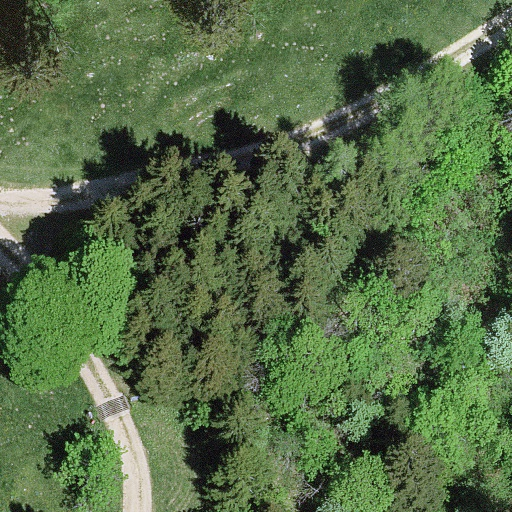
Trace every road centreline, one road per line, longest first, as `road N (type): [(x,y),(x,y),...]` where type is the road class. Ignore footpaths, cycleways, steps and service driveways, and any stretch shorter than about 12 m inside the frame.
road 1 (track): [(0,207),(82,210),(205,176),(373,113),(511,29)]
road 2 (track): [(144,511),(136,463),(113,412),(61,317),(0,240)]
